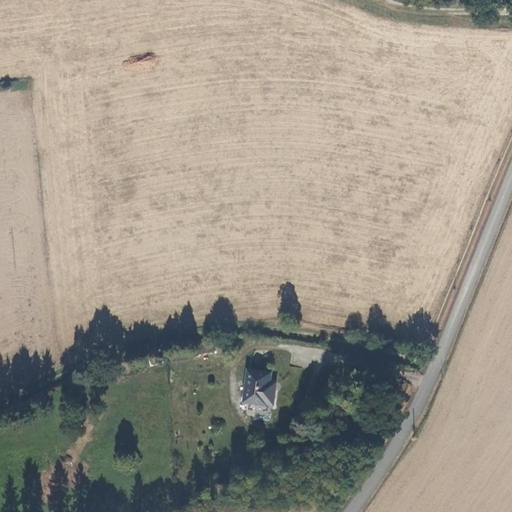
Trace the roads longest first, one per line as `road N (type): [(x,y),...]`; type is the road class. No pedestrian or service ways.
road 1 (tertiary): [(350,511),(410,421),(511,180)]
road 2 (track): [(511,12),(409,9),(384,0)]
